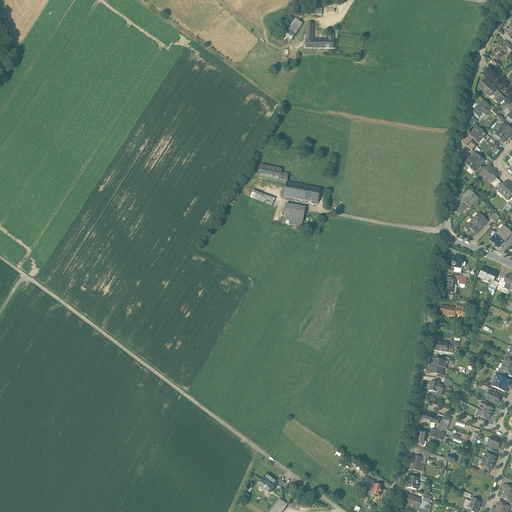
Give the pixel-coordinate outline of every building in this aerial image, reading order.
[(297,34),(303,23),(297,19),(291,31),(297,34)] [(315,22),(307,22),(306,48),(336,49),(336,33),(330,33),(330,37),(315,37),(315,22)] [(276,36),(273,40),(283,46),(285,42),(276,36)] [(505,42),(503,44),(502,44),(501,45),(501,46),(500,48),(499,48),(496,50),(498,52),(497,52),(497,53),(499,54),(500,54),(503,56),(507,52),(509,54),(511,51),(511,48),(505,42)] [(499,64),(494,60),(491,64),(496,68),(499,64)] [(493,86),(485,79),(478,87),(484,92),(487,90),(488,91),(492,87),(493,86)] [(499,93),(492,87),(488,91),(495,97),(499,93)] [(490,110),(482,102),(472,112),(478,118),(484,112),(487,114),(490,110)] [(511,130),(504,122),(500,126),(501,127),(494,134),(503,142),(511,132),(511,130)] [(486,135),(478,127),(470,136),(478,143),(486,135)] [(498,142),(493,136),(490,139),(496,144),(498,142)] [(477,146),(471,141),(467,146),(468,147),(470,149),(472,151),(477,146)] [(484,161),(475,153),(465,164),(473,172),(484,161)] [(284,169),(262,164),(259,177),(281,182),(284,169)] [(499,175),(488,166),(480,175),(486,180),(488,177),(493,182),(499,175)] [(511,191),(511,187),(506,181),(497,190),(503,196),(504,197),(508,200),(511,195),(511,193),(511,191)] [(283,196),(307,201),(310,187),(286,182),(283,196)] [(321,189),(310,187),(307,201),(318,203),(321,189)] [(254,190),(251,198),(272,206),(275,198),(254,190)] [(478,198),(469,190),(461,200),(469,208),(478,198)] [(287,204),(284,223),(304,227),(308,208),(287,204)] [(467,208),(462,204),(458,208),(463,212),(467,208)] [(487,222),(479,213),(473,219),(482,228),(487,222)] [(494,213),(490,217),(495,222),(499,218),(494,213)] [(482,228),(473,219),(468,225),(467,224),(464,228),(467,231),(470,228),(476,234),(482,228)] [(511,233),(511,234),(503,226),(496,234),(504,242),(510,236),(511,233)] [(504,242),(496,234),(490,240),(498,249),(504,242)] [(458,259),(450,258),(447,270),(453,271),(454,268),(462,269),(464,260),(458,259)] [(497,273),(483,267),(478,278),(479,278),(480,276),(489,280),(488,281),(493,282),(497,273)] [(511,277),(507,275),(505,279),(504,282),(505,283),(503,289),(508,291),(511,286),(511,277)] [(451,279),(446,278),(444,292),(454,294),(454,293),(453,293),(455,279),(451,278),(451,279)] [(497,288),(490,285),(488,290),(494,293),(497,288)] [(456,309),(441,306),(440,306),(441,306),(439,314),(455,317),(455,315),(465,317),(465,313),(466,313),(467,306),(460,305),(457,304),(458,304),(457,304),(456,309)] [(448,343),(434,341),(433,351),(447,353),(448,347),(448,343)] [(511,361),(506,358),(503,364),(511,368),(511,361)] [(440,360),(432,359),(431,366),(443,368),(445,369),(446,365),(447,365),(448,361),(440,360)] [(511,374),(511,368),(503,364),(501,370),(506,372),(511,375),(511,374)] [(443,368),(431,366),(429,373),(437,375),(442,375),(443,368)] [(503,377),(496,374),(496,375),(491,386),(505,392),(510,381),(503,377)] [(445,379),(444,386),(449,387),(449,386),(452,387),(452,384),(449,383),(450,380),(445,379)] [(443,389),(429,386),(428,391),(431,392),(437,393),(436,395),(442,396),(442,393),(443,389)] [(496,393),(489,390),(489,391),(485,400),(497,405),(502,396),(496,393)] [(487,406),(482,404),(480,410),(490,415),(493,409),(487,406)] [(490,415),(480,410),(477,415),(488,420),(490,415)] [(433,415),(423,413),(421,421),(431,423),(438,425),(439,420),(432,418),(433,415)] [(437,431),(432,429),(430,436),(436,438),(437,434),(438,431),(437,431)] [(426,433),(419,431),(416,445),(425,447),(426,442),(424,442),(426,433)] [(478,434),(473,433),(470,442),(475,444),(478,434)] [(501,440),(491,436),(488,445),(488,446),(493,447),(498,449),(501,440)] [(432,454),(437,456),(448,460),(449,455),(434,449),(432,454)] [(457,453),(454,462),(460,464),(463,455),(457,453)] [(497,458),(486,453),(483,460),(495,464),(497,458)] [(423,458),(414,456),(412,463),(411,463),(411,466),(411,467),(411,470),(420,472),(423,458)] [(437,456),(436,458),(444,461),(441,467),(444,469),(448,460),(437,456)] [(492,471),(495,464),(483,460),(480,467),(492,471)] [(281,483),(269,473),(260,484),(272,494),(281,483)] [(419,479),(409,477),(407,488),(417,490),(419,479)] [(374,484),(364,482),(363,491),(372,493),(374,484)] [(374,484),(372,493),(372,494),(380,496),(382,486),(374,484)] [(511,488),(505,485),(503,491),(511,495),(511,488)] [(511,500),(511,495),(503,491),(500,497),(506,500),(511,502),(511,500)] [(421,500),(409,496),(406,504),(412,506),(411,506),(412,507),(412,506),(418,509),(418,508),(421,500)] [(283,511),(289,504),(281,498),(270,511),(283,511)] [(476,500),(472,498),(470,502),(466,500),(465,501),(466,501),(464,507),(470,509),(470,508),(473,509),(472,511),(471,511),(477,511),(479,507),(478,506),(479,503),(475,501),(476,500)] [(504,505),(498,503),(496,509),(503,511),(507,511),(509,508),(509,507),(504,505)]
